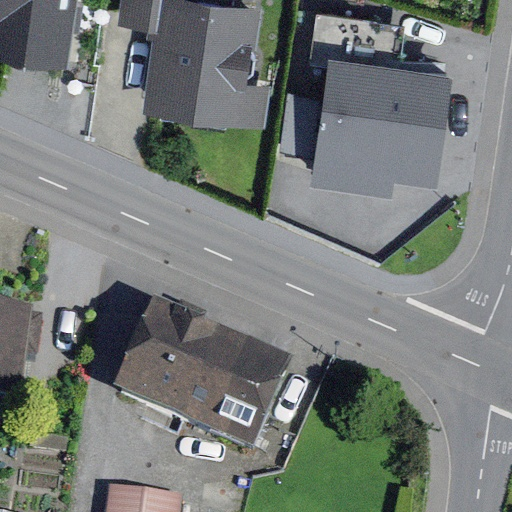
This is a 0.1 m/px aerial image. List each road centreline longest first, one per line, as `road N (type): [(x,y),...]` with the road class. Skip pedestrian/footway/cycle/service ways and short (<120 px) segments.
road 1 (residential): [(503,371),(0,158)]
road 2 (residential): [(484,511),(503,371)]
